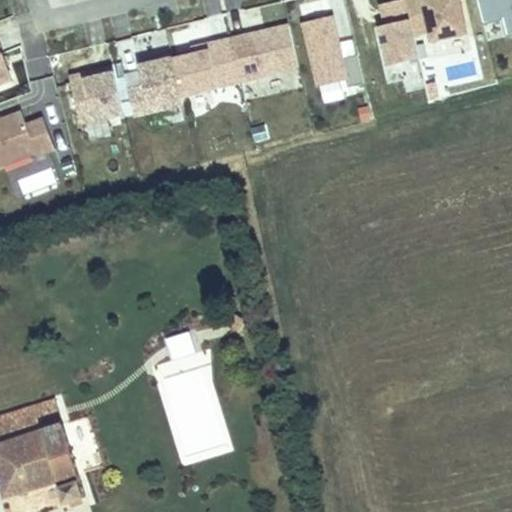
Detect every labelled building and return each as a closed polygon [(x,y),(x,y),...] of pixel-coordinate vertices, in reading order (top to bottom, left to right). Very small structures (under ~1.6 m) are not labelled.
[(408,35),(399,0),(396,0),(374,5),(379,25),(373,26),(383,66),(414,58),(408,35)] [(470,31),(462,0),(418,0),(417,0),(399,0),(408,35),(424,32),(426,41),(470,31)] [(511,0),(480,0),(485,24),(504,20),(508,37),(511,35),(511,0)] [(262,7),(263,24),(283,23),(282,6),(262,7)] [(357,83),(351,55),(336,58),(325,15),(297,22),(312,86),(339,79),(341,87),(357,83)] [(110,40),(110,24),(87,24),(87,41),(110,40)] [(233,82),(223,40),(205,44),(207,50),(165,60),(174,96),(233,82)] [(165,60),(165,58),(131,66),(135,81),(119,85),(127,117),(176,105),(174,96),(165,60)] [(72,124),(116,113),(105,67),(87,71),(89,77),(62,83),(72,124)] [(62,83),(89,77),(87,71),(61,78),(62,83)] [(0,163),(27,153),(28,157),(46,150),(34,120),(17,126),(12,113),(0,117),(0,163)] [(18,178),(24,196),(57,184),(50,166),(18,178)] [(171,361),(195,356),(191,334),(167,338),(171,361)] [(65,385),(0,400),(0,459),(5,482),(57,471),(63,493),(89,486),(65,385)]
